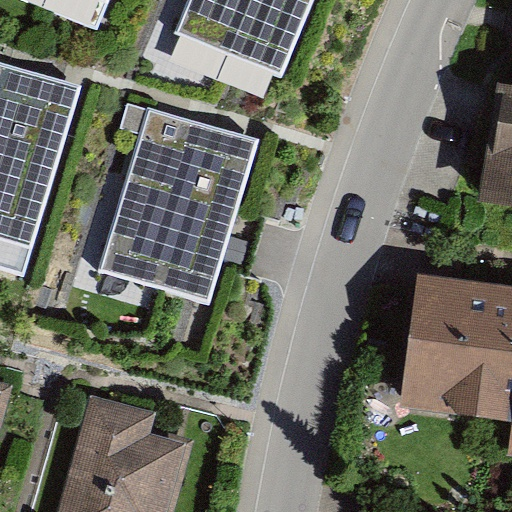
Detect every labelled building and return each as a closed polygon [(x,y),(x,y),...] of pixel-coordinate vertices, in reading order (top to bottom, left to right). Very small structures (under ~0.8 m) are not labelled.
[(115,0),(44,0),(105,25),(115,0)] [(193,0),(179,36),(283,80),(316,0),(193,0)] [(0,244),(32,255),(81,93),(0,68),(0,244)] [(511,91),(505,91),(486,208),(511,211),(511,91)] [(142,138),(150,114),(129,108),(122,132),(142,138)] [(142,138),(101,275),(212,309),(262,145),(150,112),(150,114),(142,138)] [(511,295),(426,285),(410,416),(511,429),(511,295)] [(0,455),(15,399),(0,394),(0,455)] [(161,422),(96,404),(66,511),(183,511),(200,451),(156,439),(161,422)]
